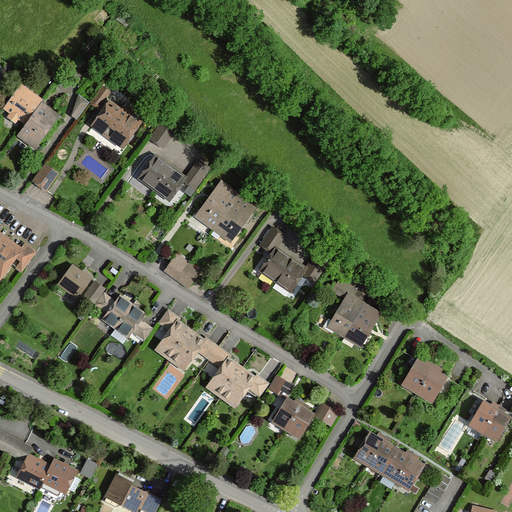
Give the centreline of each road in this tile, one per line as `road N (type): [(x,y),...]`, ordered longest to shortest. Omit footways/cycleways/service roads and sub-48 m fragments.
road 1 (residential): [(359,403),(67,228)]
road 2 (unclassified): [(279,511),(0,374)]
road 3 (residential): [(293,511),(359,403)]
